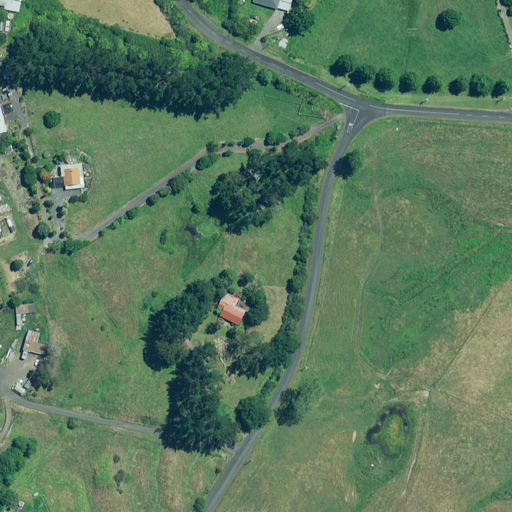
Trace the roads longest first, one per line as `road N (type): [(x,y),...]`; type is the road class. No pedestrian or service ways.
road 1 (unclassified): [(205,511),(300,346),(328,182),(366,105)]
road 2 (tertiary): [(366,105),(219,37),(179,0)]
road 3 (unclassified): [(511,118),(366,105)]
